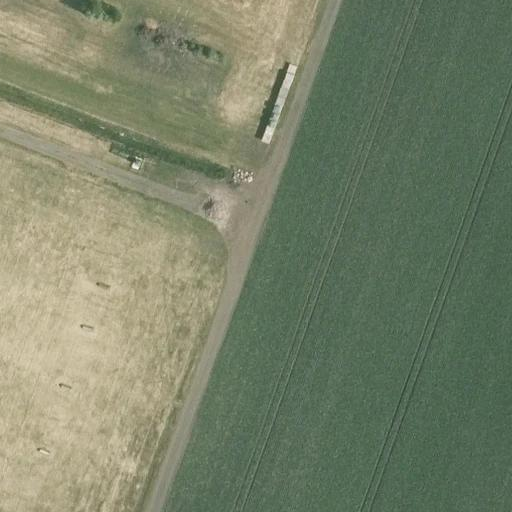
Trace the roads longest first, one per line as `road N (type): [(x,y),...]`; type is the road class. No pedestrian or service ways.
road 1 (track): [(154,511),(334,0)]
road 2 (track): [(251,236),(0,138)]
